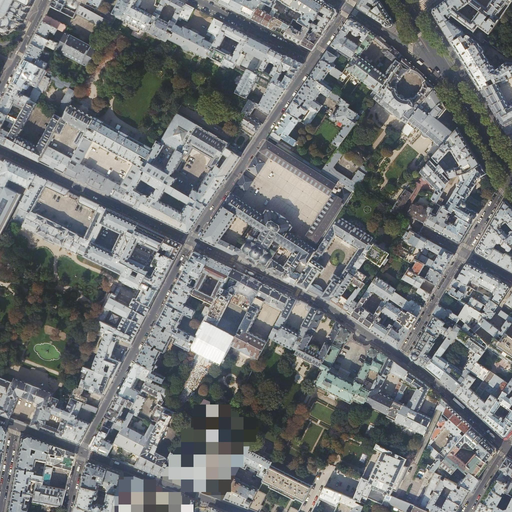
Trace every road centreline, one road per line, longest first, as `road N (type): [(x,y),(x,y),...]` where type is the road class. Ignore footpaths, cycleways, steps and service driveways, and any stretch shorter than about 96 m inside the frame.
road 1 (residential): [(401,358),(325,306),(191,241)]
road 2 (residential): [(82,452),(191,241)]
road 3 (residential): [(191,241),(312,60)]
road 4 (residential): [(191,241),(0,149)]
road 5 (tertiary): [(82,452),(238,511)]
road 6 (residential): [(506,447),(401,358)]
road 7 (residential): [(312,60),(195,0)]
road 8 (residential): [(464,252),(401,358)]
